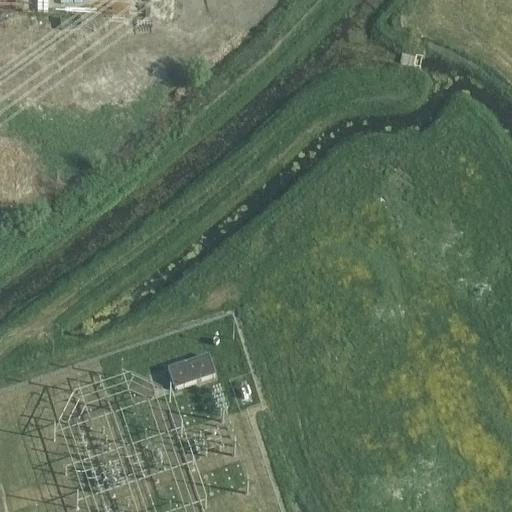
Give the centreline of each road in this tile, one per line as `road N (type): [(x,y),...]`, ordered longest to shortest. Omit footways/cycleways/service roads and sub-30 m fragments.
road 1 (track): [(0,376),(199,308),(234,299),(262,307),(318,372),(390,511)]
road 2 (track): [(407,71),(389,86),(350,89),(303,112),(99,282),(0,351)]
